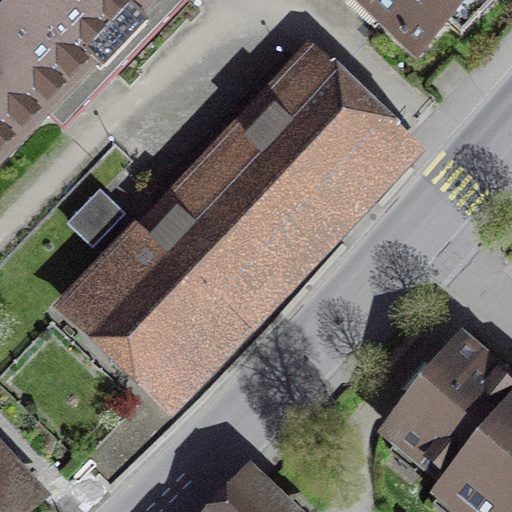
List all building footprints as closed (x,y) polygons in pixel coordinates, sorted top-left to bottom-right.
[(0,0),(0,33),(64,95),(84,73),(67,55),(120,0),(0,0)] [(357,0),(415,55),(468,0),(357,0)] [(0,161),(64,95),(0,33),(0,161)] [(313,76),(85,316),(165,392),(394,152),(313,76)] [(71,226),(92,247),(122,216),(100,195),(71,226)] [(511,511),(511,391),(462,351),(392,435),(453,485),(449,490),(475,511),(511,511)] [(0,511),(9,511),(22,500),(0,476),(0,511)] [(271,511),(250,492),(231,511),(271,511)]
